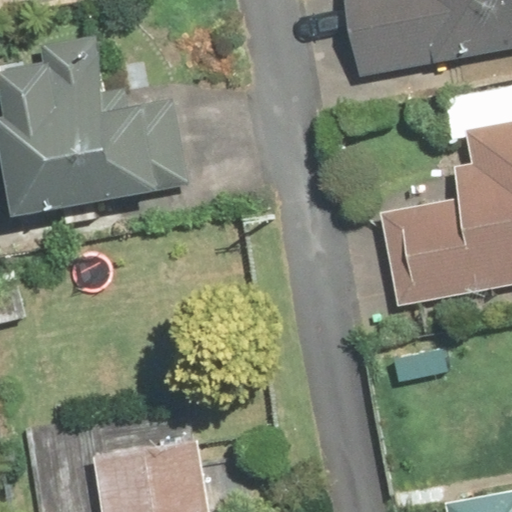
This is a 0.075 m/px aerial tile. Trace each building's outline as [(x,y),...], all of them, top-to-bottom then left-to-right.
[(511,0),(353,0),(366,76),(511,50),(511,0)] [(25,113),(7,117),(26,214),(196,180),(180,101),(124,113),(108,34),(13,53),(25,113)] [(388,210),(405,304),(511,284),(511,85),(447,97),(465,196),(388,210)] [(33,278),(0,287),(0,332),(45,319),(33,278)] [(145,290),(95,299),(104,352),(154,344),(145,290)] [(38,511),(217,511),(209,442),(197,443),(192,403),(82,417),(80,401),(52,405),(54,424),(29,427),(38,511)] [(511,511),(511,484),(456,494),(458,511),(511,511)]
